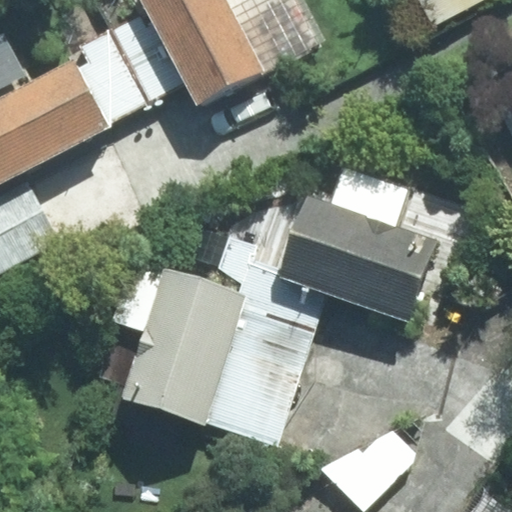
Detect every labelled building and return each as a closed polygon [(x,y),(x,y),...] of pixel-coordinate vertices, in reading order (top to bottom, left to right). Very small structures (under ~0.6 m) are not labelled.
[(281,72),(243,0),(156,0),(213,107),(281,72)] [(425,0),(442,29),(494,0),(425,0)] [(0,195),(119,132),(84,65),(0,109),(0,195)] [(34,184),(0,201),(0,280),(66,245),(34,184)] [(422,324),(451,242),(322,197),(294,276),(256,262),(260,249),(210,232),(200,262),(223,270),(247,287),(245,293),(180,269),(176,280),(137,267),(118,323),(160,337),(138,400),(280,449),(334,294),(422,324)] [(368,511),(422,459),(436,410),(330,465),(355,511),(368,511)]
